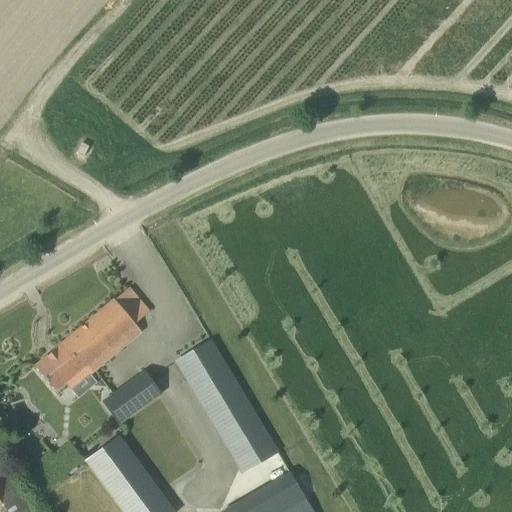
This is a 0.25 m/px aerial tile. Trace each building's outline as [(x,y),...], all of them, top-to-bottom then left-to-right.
[(76,153),(84,157),(89,146),(81,142),(76,153)] [(135,325),(149,313),(128,289),(115,300),(114,299),(34,366),(55,392),(87,365),(93,372),(141,333),(135,325)] [(277,453),(210,340),(175,361),(242,474),(277,453)] [(102,400),(119,423),(160,393),(143,371),(102,400)] [(175,511),(158,489),(142,464),(119,434),(84,461),(122,511),(175,511)] [(52,454),(50,451),(22,472),(37,493),(81,459),(68,442),(52,454)] [(0,511),(32,511),(0,462),(0,511)] [(312,511),(289,472),(254,494),(223,511),(312,511)]
